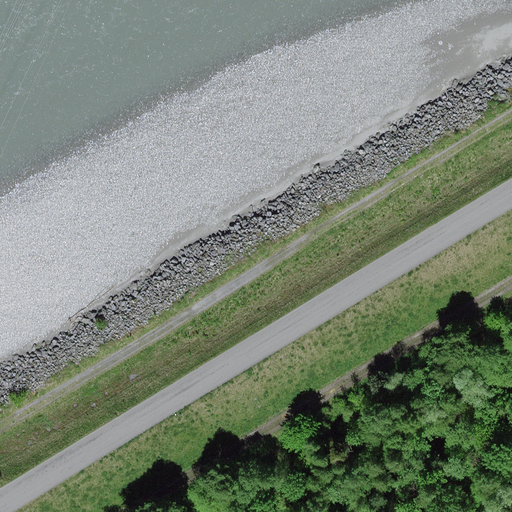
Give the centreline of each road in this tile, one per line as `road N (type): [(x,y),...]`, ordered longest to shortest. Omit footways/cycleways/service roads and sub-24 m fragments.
road 1 (track): [(0,428),(511,116)]
road 2 (unclassified): [(0,505),(511,194)]
road 3 (track): [(123,511),(511,285)]
